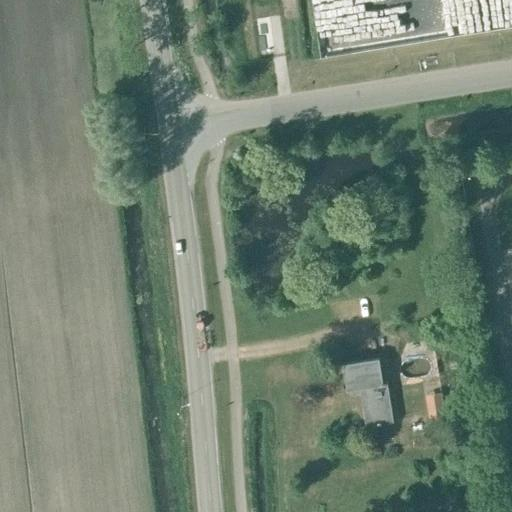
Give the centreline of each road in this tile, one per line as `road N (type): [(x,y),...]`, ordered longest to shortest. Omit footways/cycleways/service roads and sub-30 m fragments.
road 1 (tertiary): [(208,511),(169,128)]
road 2 (unclassified): [(169,128),(511,70)]
road 3 (tertiary): [(169,128),(151,0)]
